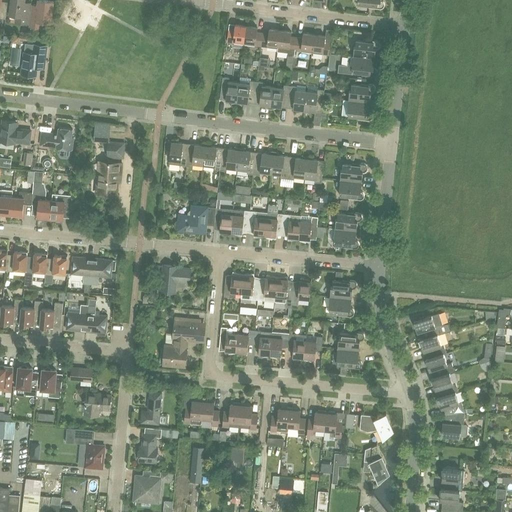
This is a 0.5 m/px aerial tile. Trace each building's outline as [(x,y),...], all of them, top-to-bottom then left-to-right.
[(12,0),(11,6),(10,15),(17,15),(16,22),(27,24),(30,3),(24,2),(24,0),(12,0)] [(31,13),(29,26),(42,28),(43,21),(51,22),(53,1),(43,0),(38,0),(37,14),(31,13)] [(381,0),(380,0),(360,0),(360,4),(377,6),(377,8),(381,8),(382,8),(383,8),(383,7),(384,7),(384,6),(385,5),(385,4),(384,3),(384,2),(383,1),(382,0),(381,0)] [(227,41),(244,44),(247,26),(236,24),(234,34),(228,33),(227,41)] [(247,26),(244,44),(261,46),(263,33),(257,32),(258,27),(247,26)] [(263,33),(261,46),(278,48),(281,30),(269,29),(269,34),(263,33)] [(295,50),(297,37),(291,36),(292,31),(281,30),(278,48),(278,51),(288,52),(288,55),(294,56),(295,50)] [(312,52),(314,34),(303,33),(303,38),(297,37),(295,50),(312,52)] [(314,34),(312,52),(329,55),(331,41),(325,41),(325,36),(314,34)] [(28,40),(28,36),(12,35),(11,43),(17,44),(19,41),(20,40),(28,40)] [(377,40),(374,40),(373,42),(356,40),(356,46),(354,46),(353,56),(375,58),(376,48),(377,48),(378,48),(379,48),(379,47),(380,47),(380,46),(380,45),(380,44),(380,43),(380,42),(379,42),(379,41),(378,41),(378,40),(377,40)] [(38,57),(45,57),(47,46),(34,44),(33,53),(24,52),(21,74),(36,76),(38,57)] [(370,74),(370,76),(373,76),(374,76),(375,76),(376,75),(377,74),(377,73),(378,72),(377,71),(377,70),(377,69),(376,69),(375,68),(374,68),(375,58),(353,56),(348,55),(347,65),(339,64),(338,72),(353,74),(353,72),(362,73),(370,74)] [(220,99),(237,101),(239,82),(229,81),(229,78),(223,77),(220,99)] [(250,84),(239,82),(237,101),(254,103),(257,81),(250,80),(250,84)] [(254,103),(271,105),(273,87),(263,85),(263,82),(257,81),(254,103)] [(284,88),(273,87),(271,105),(288,107),(290,85),(284,84),(284,88)] [(369,86),(361,85),(352,84),(351,90),(350,89),(349,100),(370,102),(371,92),(372,92),(373,92),(374,92),(375,91),(375,90),(376,89),(376,88),(376,87),(375,86),(374,85),(373,84),(372,84),(369,84),(369,86)] [(288,107),(300,109),(305,110),(307,91),(296,90),(297,86),(290,85),(288,107)] [(307,91),(305,110),(322,112),(324,90),(318,89),(317,92),(307,91)] [(369,112),(370,102),(349,100),(344,99),(342,115),(365,118),(365,120),(369,120),(370,120),(371,119),(372,119),(372,118),(372,117),(373,117),(373,116),(373,115),(373,114),(372,114),(372,113),(371,113),(371,112),(370,112),(369,112)] [(18,122),(3,120),(0,141),(15,143),(15,141),(29,143),(31,130),(17,128),(18,122)] [(42,131),(40,145),(56,147),(59,148),(71,149),(72,149),(72,150),(74,137),(72,137),(73,129),(59,127),(58,135),(55,134),(55,133),(42,131)] [(109,132),(95,131),(94,140),(108,141),(107,156),(124,158),(125,143),(108,141),(109,132)] [(169,163),(186,166),(189,143),(172,141),(171,151),(169,151),(168,157),(170,158),(169,163)] [(204,164),(206,146),(189,143),(186,166),(193,166),(193,163),(204,164)] [(214,169),(220,170),(223,148),(206,146),(204,164),(214,166),(214,169)] [(237,168),(240,150),(223,148),(220,170),(226,171),(227,167),(237,168)] [(247,173),(254,174),(257,152),(240,150),(237,168),(248,170),(247,173)] [(261,171),(271,173),(273,154),(257,152),(254,174),(260,175),(261,171)] [(281,178),(287,178),(290,156),(273,154),(271,173),(281,174),(281,178)] [(294,176),(305,177),(307,158),(290,156),(287,178),(294,179),(294,176)] [(33,157),(32,169),(40,170),(40,166),(36,166),(37,158),(33,157)] [(52,165),(53,163),(52,160),(50,158),(48,158),(46,158),(44,159),(43,162),(43,164),(44,166),(46,168),(48,168),(50,167),(52,165)] [(324,160),(307,158),(305,177),(315,178),(315,182),(322,183),(324,160)] [(103,172),(98,172),(96,194),(116,195),(119,163),(104,161),(103,172)] [(360,165),(352,164),(343,163),(343,169),(341,169),(340,179),(362,181),(363,172),(364,172),(365,171),(366,171),(367,170),(367,169),(367,168),(367,167),(367,166),(366,165),(366,164),(365,164),(364,164),(361,163),(360,165)] [(357,199),(360,199),(361,199),(362,199),(363,198),(364,197),(364,196),(364,195),(364,194),(364,193),(363,192),(362,192),(362,191),(361,191),(362,181),(340,179),(339,189),(340,190),(340,195),(357,197),(357,199)] [(39,205),(38,215),(38,217),(39,217),(40,219),(44,219),(46,217),(50,218),(52,200),(44,199),(45,191),(43,182),(34,181),(33,199),(33,204),(39,205)] [(0,189),(0,215),(4,216),(5,214),(11,214),(12,196),(13,190),(0,189)] [(12,196),(11,214),(17,215),(16,217),(24,217),(25,207),(23,207),(24,204),(32,204),(33,192),(20,191),(19,197),(12,196)] [(64,207),(71,208),(73,196),(60,195),(60,201),(52,200),(50,218),(55,218),(56,220),(60,221),(61,219),(63,219),(64,207)] [(206,224),(215,225),(216,207),(192,205),(192,211),(190,210),(188,212),(188,215),(179,214),(179,221),(177,221),(175,222),(174,227),(176,229),(178,229),(178,230),(205,232),(206,224)] [(233,209),(223,208),(216,207),(215,220),(221,220),(220,231),(220,234),(231,233),(233,214),(233,209)] [(242,233),(242,232),(243,225),(243,222),(249,223),(250,210),(244,210),(233,209),(233,214),(231,233),(242,236),(242,233)] [(255,224),(255,226),(254,234),(254,237),(265,236),(267,212),(250,210),(249,223),(255,224)] [(284,214),(273,213),(267,212),(265,236),(276,239),(276,236),(277,226),(283,226),(284,214)] [(359,213),(356,212),(355,214),(338,212),(337,218),(336,218),(335,228),(357,230),(358,221),(359,221),(360,220),(361,220),(362,219),(362,218),(362,217),(362,216),(362,215),(361,214),(361,213),(360,213),(359,213)] [(284,214),(283,226),(289,227),(288,237),(288,240),(299,239),(301,221),(301,215),(284,214)] [(311,229),(317,229),(318,217),(312,216),(311,222),(301,221),(299,239),(309,242),(310,239),(311,229)] [(344,247),(344,245),(352,246),(352,248),(355,248),(356,248),(357,248),(358,247),(359,246),(359,245),(359,244),(359,243),(359,242),(358,242),(358,241),(357,241),(357,240),(356,240),(357,230),(335,228),(334,238),(335,238),(335,244),(339,245),(339,249),(336,249),(335,253),(343,254),(344,247)] [(14,255),(7,254),(5,268),(5,270),(13,271),(14,269),(25,270),(27,256),(28,252),(15,251),(14,255)] [(27,256),(25,270),(25,272),(33,273),(34,271),(45,272),(47,258),(48,254),(35,252),(34,256),(27,256)] [(54,258),(47,258),(45,272),(45,274),(53,275),(53,272),(66,274),(67,255),(55,254),(54,258)] [(83,283),(85,283),(90,284),(93,258),(73,256),(71,273),(84,275),(83,283)] [(116,260),(113,260),(93,258),(90,284),(98,285),(99,276),(111,277),(111,276),(116,277),(117,273),(112,273),(112,269),(115,270),(116,260)] [(172,265),(164,265),(161,291),(175,292),(176,281),(189,282),(191,269),(177,267),(177,266),(177,267),(171,267),(172,265)] [(236,292),(242,293),(243,274),(233,271),(232,274),(231,284),(225,284),(224,296),(235,297),(236,292)] [(254,273),(243,274),(242,293),(241,298),(252,299),(258,299),(259,287),(253,286),(254,276),(254,273)] [(275,301),(275,296),(277,277),(267,274),(266,277),(265,287),(259,287),(258,299),(275,301)] [(287,290),(287,287),(288,279),(288,276),(277,277),(275,296),(275,301),(286,302),(285,307),(291,308),(292,303),(293,290),(287,290)] [(299,291),(293,290),(292,303),(298,303),(298,298),(310,299),(311,280),(301,277),(300,280),(299,291)] [(350,282),(342,281),(333,280),(332,286),(331,286),(330,296),(352,298),(352,288),(353,288),(354,288),(355,288),(356,287),(357,286),(357,285),(357,284),(357,283),(356,282),(355,281),(354,280),(353,280),(350,280),(350,282)] [(351,308),(352,298),(330,296),(329,306),(330,307),(330,312),(347,314),(347,316),(350,316),(351,316),(352,316),(353,315),(354,314),(354,313),(354,312),(354,311),(354,310),(353,309),(352,308),(351,308)] [(16,315),(21,315),(22,306),(23,306),(23,299),(15,298),(14,305),(3,304),(2,304),(1,313),(0,323),(13,324),(14,316),(16,315)] [(89,298),(89,305),(86,331),(98,332),(97,335),(105,335),(106,332),(108,315),(95,314),(97,299),(89,298)] [(34,307),(23,306),(22,306),(21,315),(20,325),(33,326),(34,318),(36,317),(41,317),(42,308),(43,308),(43,301),(35,300),(34,307)] [(54,309),(43,308),(42,308),(41,317),(40,326),(53,328),(54,320),(56,319),(62,319),(63,303),(55,302),(54,309)] [(66,329),(86,331),(89,305),(81,304),(80,312),(68,311),(66,329)] [(508,313),(506,312),(506,310),(499,309),(499,312),(498,311),(497,321),(507,322),(508,313)] [(496,317),(496,314),(497,312),(486,311),(486,320),(496,317)] [(420,331),(422,339),(438,334),(438,335),(451,331),(449,325),(443,324),(439,313),(414,320),(418,332),(420,331)] [(165,344),(163,364),(185,366),(188,340),(199,341),(200,323),(175,320),(174,334),(174,337),(173,338),(174,338),(174,345),(170,345),(165,344)] [(225,353),(236,352),(238,334),(227,333),(227,327),(221,327),(220,339),(226,340),(225,350),(225,353)] [(248,342),(254,342),(255,330),(249,329),(249,335),(238,334),(236,352),(247,355),(247,352),(248,342)] [(261,330),(255,330),(254,342),(260,343),(259,353),(259,356),(270,355),(272,337),(261,336),(261,330)] [(272,331),(272,337),(270,355),(280,358),(281,355),(282,348),(282,345),(288,346),(289,333),(283,332),(272,331)] [(358,334),(349,333),(340,332),(340,338),(339,338),(338,348),(359,350),(360,340),(361,340),(362,340),(363,339),(364,338),(364,337),(365,336),(364,335),(364,334),(364,333),(363,333),(362,332),(361,332),(358,332),(358,334)] [(306,335),(295,334),(289,333),(288,346),(294,346),(293,356),(293,359),(304,358),(305,340),(306,335)] [(438,334),(422,339),(420,340),(424,351),(426,351),(428,358),(444,353),(444,354),(446,353),(444,344),(441,345),(438,335),(438,334)] [(316,341),(305,340),(304,358),(314,361),(315,358),(316,348),(322,349),(323,336),(317,336),(316,341)] [(355,365),(355,367),(358,368),(359,368),(360,367),(361,367),(361,366),(362,366),(362,365),(362,364),(362,363),(362,362),(361,361),(361,360),(360,360),(359,360),(358,359),(359,350),(338,348),(337,358),(338,358),(338,364),(341,364),(340,374),(346,374),(347,367),(347,365),(355,365)] [(432,370),(434,377),(450,372),(450,373),(455,371),(452,363),(447,364),(444,354),(444,353),(428,358),(426,359),(429,370),(432,370)] [(6,371),(6,365),(0,365),(0,368),(0,367),(0,387),(3,388),(3,390),(11,391),(13,371),(12,373),(7,373),(6,371)] [(37,395),(38,383),(39,372),(32,371),(32,368),(27,367),(26,365),(23,365),(21,367),(19,367),(17,387),(25,387),(25,394),(37,395)] [(61,397),(62,386),(63,374),(56,374),(56,370),(51,370),(50,368),(47,367),(45,369),(43,369),(41,389),(49,390),(49,396),(61,397)] [(92,381),(93,369),(79,367),(72,367),(71,379),(92,381)] [(453,383),(450,373),(450,372),(434,377),(432,378),(435,389),(437,389),(440,396),(456,391),(456,392),(458,391),(456,382),(453,383)] [(142,410),(141,422),(159,424),(159,423),(167,424),(168,416),(160,415),(162,392),(150,391),(148,411),(142,410)] [(445,415),(465,413),(473,412),(473,409),(470,409),(470,408),(464,408),(462,402),(459,402),(456,392),(456,391),(440,396),(438,397),(441,409),(443,408),(445,415)] [(87,393),(86,403),(85,414),(99,416),(99,408),(110,409),(111,395),(87,393)] [(201,424),(202,419),(204,399),(195,398),(195,400),(192,400),(192,408),(191,410),(185,410),(184,422),(190,423),(201,424)] [(212,400),(204,399),(202,419),(213,420),(212,425),(218,425),(220,410),(214,410),(214,402),(212,402),(212,400)] [(240,422),(242,403),(233,402),(233,404),(231,404),(230,411),(224,410),(224,413),(223,426),(229,426),(240,427),(240,422)] [(240,427),(250,428),(256,429),(258,417),(258,414),(252,413),(253,406),(250,405),(250,404),(242,403),(240,422),(240,427)] [(277,430),(286,431),(288,431),(288,427),(290,407),(281,407),(281,408),(279,408),(278,416),(272,415),(270,430),(277,431),(277,430)] [(290,407),(288,427),(299,428),(298,433),(304,434),(306,418),(300,418),(301,410),(298,410),(298,408),(290,407)] [(309,418),(308,421),(307,434),(313,434),(314,429),(325,430),(326,411),(318,410),(318,412),(315,412),(315,419),(309,418)] [(326,411),(325,430),(330,431),(330,436),(341,437),(342,424),(336,424),(337,421),(337,414),(335,413),(335,411),(326,411)] [(355,414),(347,413),(346,427),(353,428),(355,414)] [(383,440),(393,432),(389,423),(390,422),(386,413),(381,415),(374,418),(373,415),(361,414),(360,428),(367,431),(378,430),(383,440)] [(465,413),(445,415),(445,422),(443,422),(442,434),(465,436),(467,434),(468,426),(466,424),(464,424),(465,413)] [(0,437),(10,439),(13,422),(0,420),(0,437)] [(85,466),(102,468),(105,445),(99,445),(99,446),(93,445),(95,430),(67,428),(66,442),(87,444),(85,466)] [(162,429),(162,436),(178,438),(179,430),(162,429)] [(140,446),(138,461),(156,463),(158,448),(156,448),(157,434),(143,432),(142,443),(144,443),(143,446),(140,446)] [(369,461),(372,468),(378,482),(389,474),(385,465),(386,464),(377,444),(365,449),(364,461),(369,461)] [(191,471),(202,471),(204,447),(193,446),(191,471)] [(229,468),(243,469),(245,447),(231,446),(229,468)] [(348,453),(335,452),(332,483),(337,483),(339,458),(347,458),(348,453)] [(329,472),(330,463),(318,462),(318,471),(329,472)] [(444,480),(443,488),(460,490),(462,491),(464,470),(443,468),(442,480),(444,480)] [(152,476),(142,475),(140,475),(139,482),(135,481),(133,500),(141,501),(143,501),(143,498),(149,499),(149,501),(158,502),(161,479),(168,480),(168,473),(161,472),(161,471),(152,470),(152,476)] [(26,473),(25,480),(22,511),(38,511),(39,511),(40,495),(42,479),(33,478),(34,473),(26,473)] [(280,492),(292,493),(293,479),(281,478),(280,492)] [(293,479),(292,493),(303,494),(304,480),(293,479)] [(0,500),(9,502),(9,494),(10,487),(0,486),(0,500)] [(459,501),(460,490),(443,488),(441,488),(440,500),(442,500),(441,508),(463,510),(464,502),(459,501)] [(319,490),(317,504),(327,505),(328,491),(319,490)] [(241,492),(233,491),(232,502),(240,502),(241,492)] [(9,494),(9,502),(7,511),(18,511),(20,495),(9,494)] [(51,496),(40,495),(39,511),(49,511),(51,496)] [(50,511),(59,511),(61,497),(51,496),(49,511),(50,511)] [(500,511),(502,499),(493,498),(491,511),(500,511)] [(0,511),(7,511),(9,502),(0,500),(0,511)] [(159,511),(168,511),(169,500),(160,500),(159,511)]
